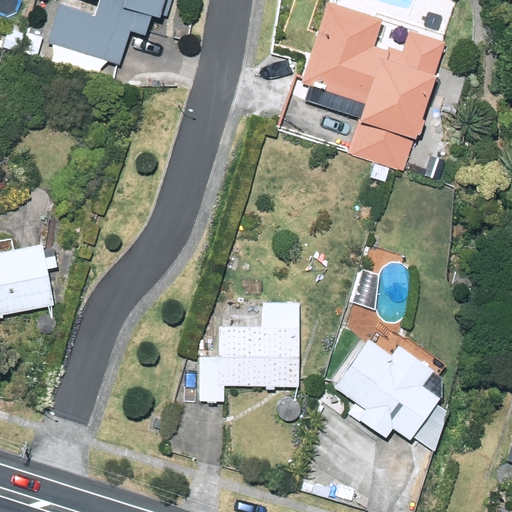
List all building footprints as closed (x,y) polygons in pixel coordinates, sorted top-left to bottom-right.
[(47,49),(118,72),(129,41),(145,46),(150,29),(157,31),(161,21),(166,23),(172,4),(165,2),(163,7),(158,5),(159,0),(69,0),(68,6),(92,14),(94,6),(101,8),(94,28),(90,27),(90,25),(58,15),(47,49)] [(394,7),(388,23),(430,38),(435,27),(448,31),(459,0),(416,0),(411,13),(394,7)] [(347,159),(403,178),(411,153),(414,154),(435,92),(428,89),(431,81),(435,82),(445,53),(408,41),(401,61),(390,58),(388,63),(365,56),(370,41),(329,27),(324,41),(319,40),(301,91),(308,94),(303,108),(358,126),(347,159)] [(18,57),(24,36),(10,31),(3,52),(18,57)] [(2,324),(53,315),(46,279),(55,277),(52,258),(41,260),(41,254),(13,259),(11,245),(0,246),(0,325),(3,325),(2,324)] [(298,397),(298,311),(261,311),(261,336),(218,336),(217,366),(198,366),(198,410),(223,410),(223,396),(265,396),(265,399),(273,399),(273,396),(298,397)] [(213,342),(198,341),(197,356),(213,356),(213,342)] [(333,399),(364,422),(357,431),(384,452),(392,442),(409,455),(440,412),(422,399),(432,386),(395,360),(389,369),(367,353),(333,399)]
